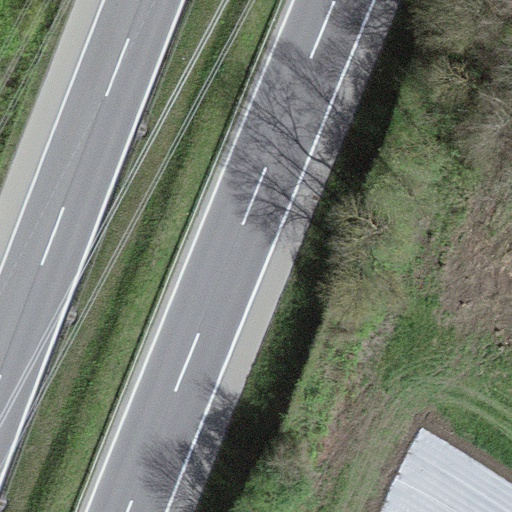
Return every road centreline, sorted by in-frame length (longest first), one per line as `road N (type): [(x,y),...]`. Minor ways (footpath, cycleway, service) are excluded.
road 1 (motorway): [(131,511),(340,0)]
road 2 (motorway): [(148,0),(0,389)]
